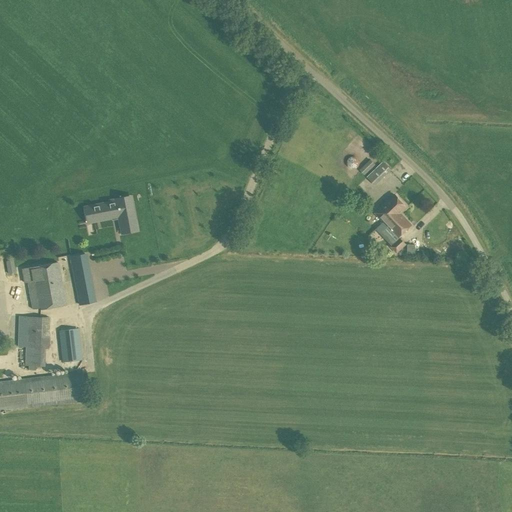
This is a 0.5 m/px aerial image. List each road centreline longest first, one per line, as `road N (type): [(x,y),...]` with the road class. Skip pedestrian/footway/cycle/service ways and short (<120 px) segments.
road 1 (unclassified): [(511,294),(458,202),(239,0)]
road 2 (unknown): [(90,303),(226,237),(304,63)]
